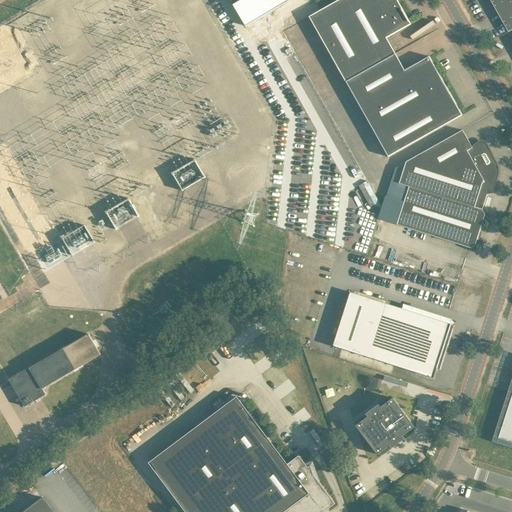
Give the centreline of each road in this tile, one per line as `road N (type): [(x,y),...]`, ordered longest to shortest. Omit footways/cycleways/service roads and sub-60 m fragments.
road 1 (unclassified): [(445,461),(511,252)]
road 2 (unclassified): [(0,475),(103,397),(112,312)]
road 3 (unclassified): [(511,112),(449,0)]
